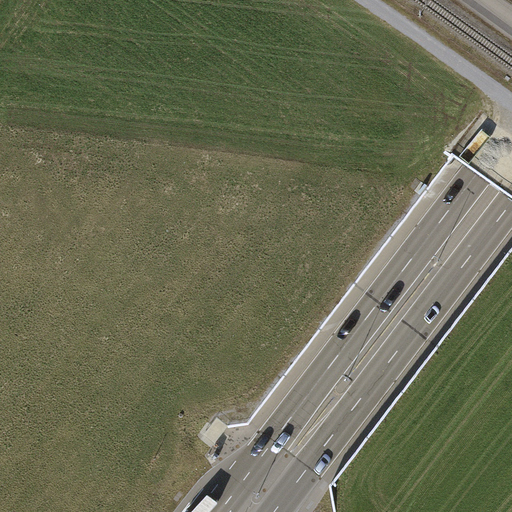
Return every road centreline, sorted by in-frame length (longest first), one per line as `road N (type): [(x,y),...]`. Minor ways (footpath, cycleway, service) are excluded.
road 1 (secondary): [(511,128),(213,511)]
road 2 (secondary): [(272,511),(511,198)]
road 3 (track): [(511,99),(364,0)]
